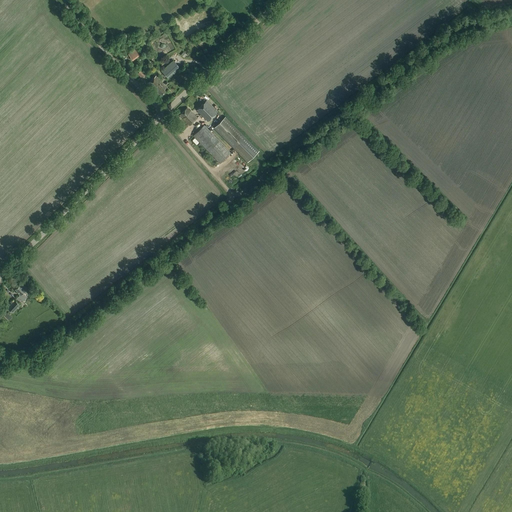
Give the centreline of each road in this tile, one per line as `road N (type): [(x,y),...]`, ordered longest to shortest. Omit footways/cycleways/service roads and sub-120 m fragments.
road 1 (track): [(0,465),(228,427),(286,427),(374,455),(443,511)]
road 2 (track): [(423,511),(346,457),(281,438),(250,436),(0,477)]
road 3 (track): [(511,14),(456,27),(233,195)]
road 4 (tertiary): [(0,276),(163,114)]
road 5 (tertiary): [(163,114),(279,0)]
road 6 (unclassified): [(163,114),(64,0)]
